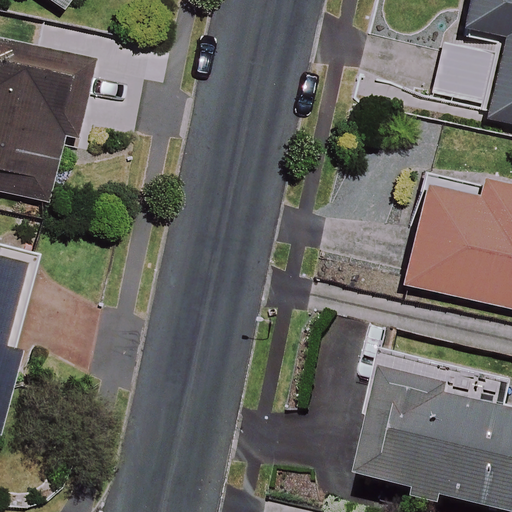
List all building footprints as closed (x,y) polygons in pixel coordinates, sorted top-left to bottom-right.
[(66,0),(47,0),(61,9),(66,0)] [(511,0),(456,0),(451,25),(498,35),(480,119),(511,125),(511,0)] [(85,62),(0,48),(0,192),(45,200),(56,135),(73,138),(85,62)] [(511,192),(475,184),(472,200),(414,188),(393,285),(511,310),(511,192)] [(34,250),(0,242),(0,405),(12,351),(34,250)] [(443,396),(374,380),(350,482),(478,511),(511,511),(511,421),(441,404),(443,396)]
